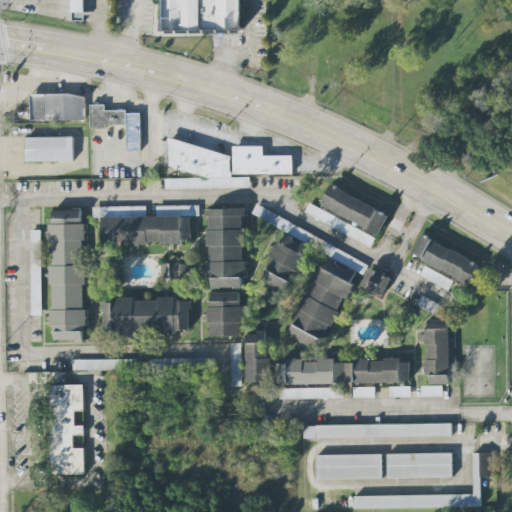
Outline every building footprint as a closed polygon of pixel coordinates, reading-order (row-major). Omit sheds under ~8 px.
[(73,0),(73,12),(85,13),(85,0),(73,0)] [(241,0),(161,0),(162,32),(242,31),(241,0)] [(85,22),(85,14),(74,13),(73,21),(85,22)] [(86,122),(86,95),(32,94),(32,121),(86,122)] [(141,112),(106,112),(105,105),(91,105),(92,129),(106,129),(106,126),(127,125),(128,152),(142,151),(141,112)] [(25,138),(25,162),(73,162),(73,138),(25,138)] [(233,148),(233,175),(292,175),(292,157),(262,157),(262,148),(233,148)] [(248,179),(249,189),(164,190),(163,180),(248,179)] [(331,185),(321,205),(379,235),(390,215),(331,185)] [(309,204),(303,213),(369,249),(374,239),(309,204)] [(315,235),(257,205),(252,214),(310,245),(315,235)] [(102,245),(192,245),(192,216),(200,216),(200,206),(157,206),(157,217),(146,217),(146,207),(94,207),(95,218),(102,218),(102,245)] [(243,288),(243,279),(245,279),(245,246),(248,246),(247,229),(244,229),(244,209),(208,209),(209,231),(207,231),(208,280),(212,279),(212,289),(243,288)] [(84,342),(87,210),(53,210),(50,328),(55,328),(55,341),(84,342)] [(32,316),(42,316),(41,231),(31,231),(32,316)] [(285,294),(310,249),(285,235),(260,280),(285,294)] [(480,262),(420,237),(412,258),(471,283),(480,262)] [(288,335),(320,350),(345,297),(347,298),(359,273),(363,275),(368,264),(329,246),(326,254),(288,335)] [(190,264),(162,263),(161,279),(189,280),(190,264)] [(384,276),(385,274),(370,267),(361,287),(383,297),(392,280),(384,276)] [(420,278),(449,289),(453,279),(424,268),(420,278)] [(243,336),(242,292),(210,293),(210,337),(243,336)] [(104,333),(177,334),(177,330),(190,330),(191,300),(117,298),(117,303),(104,302),(104,333)] [(449,320),(429,320),(430,329),(427,329),(428,385),(450,385),(449,320)] [(248,383),(270,382),(269,333),(247,333),(248,383)] [(241,344),(231,344),(232,387),(242,387),(241,344)] [(219,358),(150,360),(151,370),(219,368),(219,358)] [(288,384),(411,383),(410,363),(401,363),(400,358),(385,358),(385,360),(358,360),(358,363),(336,363),(336,361),(305,361),(305,360),(288,360),(288,384)] [(137,360),(73,360),(73,371),(137,370),(137,360)] [(51,386),(51,475),(85,474),(85,448),(74,448),(74,435),(85,435),(84,426),(76,426),(75,411),(84,411),(84,385),(51,386)] [(354,398),(375,398),(375,388),(354,387),(354,398)] [(411,387),(390,387),(389,397),(411,398),(411,387)] [(442,387),(422,387),(422,397),(443,397),(442,387)] [(344,398),(344,388),(281,389),(281,399),(344,398)] [(452,424),(303,427),(303,439),(453,436),(452,424)] [(355,496),(475,495),(475,453),(494,452),(494,477),(481,477),(481,507),(355,508),(355,496)] [(453,454),(388,455),(388,479),(453,478),(453,454)] [(382,455),(382,479),(317,480),(317,456),(382,455)]
